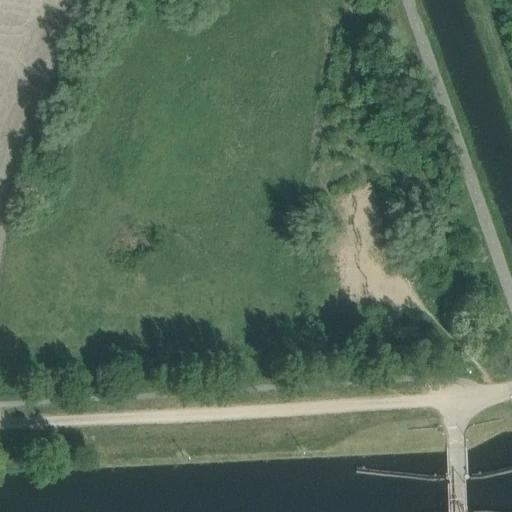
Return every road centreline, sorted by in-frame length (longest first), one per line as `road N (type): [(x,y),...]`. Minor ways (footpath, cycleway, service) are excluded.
road 1 (track): [(0,423),(478,396)]
road 2 (unclassified): [(458,511),(459,414),(478,396),(511,390)]
